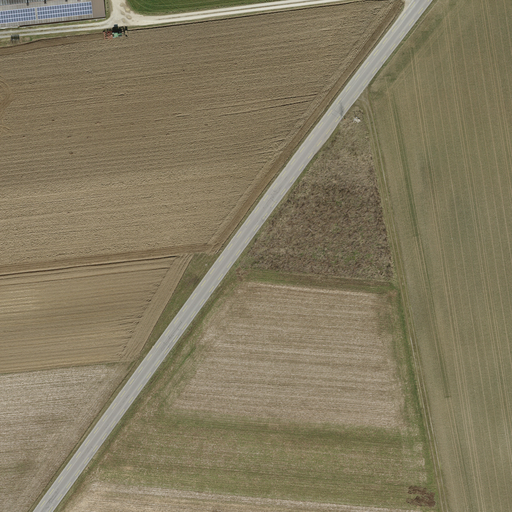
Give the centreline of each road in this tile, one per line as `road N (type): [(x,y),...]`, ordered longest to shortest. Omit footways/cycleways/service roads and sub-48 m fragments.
road 1 (tertiary): [(44,511),(423,0)]
road 2 (track): [(352,91),(369,108),(444,511)]
road 3 (track): [(123,0),(127,22),(317,0)]
